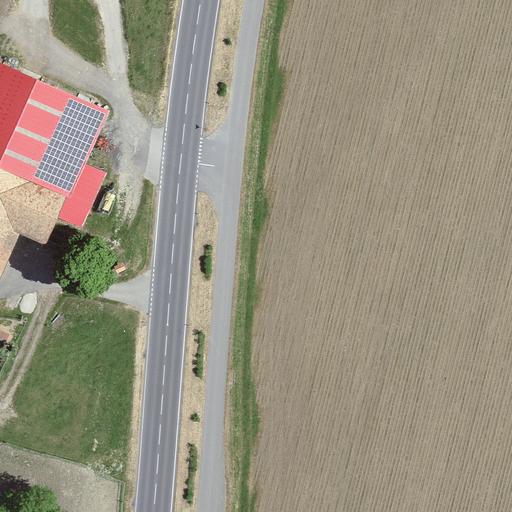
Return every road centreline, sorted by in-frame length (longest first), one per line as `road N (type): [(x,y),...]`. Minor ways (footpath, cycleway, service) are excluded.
road 1 (secondary): [(154,511),(181,159),(204,0)]
road 2 (track): [(254,0),(225,240),(207,511)]
road 3 (unknown): [(21,268),(171,296)]
